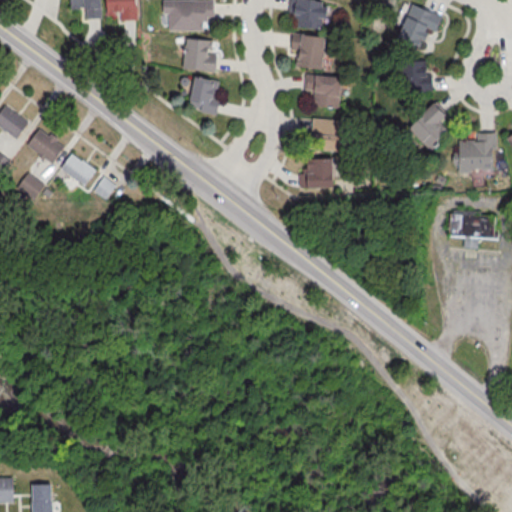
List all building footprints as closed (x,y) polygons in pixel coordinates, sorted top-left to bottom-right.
[(70,0),(100,0),(101,19),(85,20),(85,9),(71,10),(70,0)] [(106,0),(135,0),(137,21),(120,21),(120,16),(107,16),(106,0)] [(162,0),(213,0),(213,18),(206,18),(206,22),(202,22),(202,31),(167,31),(167,14),(162,15),(162,0)] [(288,0),(322,0),(319,30),(294,27),(295,14),(287,13),(288,0)] [(410,4),(394,42),(416,51),(426,27),(435,31),(441,17),(410,4)] [(291,34),(324,38),(320,70),(294,67),(296,51),(289,50),(291,34)] [(184,39),(181,69),(214,73),(216,56),(210,55),(211,41),(184,39)] [(399,62),(399,92),(431,92),(430,75),(425,75),(425,61),(399,62)] [(305,75),(341,79),(337,110),(311,107),(313,91),(303,90),(305,75)] [(193,77),(188,101),(200,104),(199,113),(215,116),(219,99),(214,99),(218,82),(193,77)] [(406,128),(432,104),(443,116),(437,122),(446,131),(437,140),(440,143),(429,152),(406,128)] [(5,106),(0,112),(0,126),(17,139),(29,123),(5,106)] [(312,119),(349,122),(346,153),(309,150),(312,119)] [(39,130),(27,146),(51,163),(63,147),(39,130)] [(476,133),(496,133),(496,150),(492,150),(492,170),(470,171),(470,174),(458,174),(457,141),(476,140),(476,133)] [(0,154),(0,174),(9,161),(0,154)] [(72,154),(60,169),(83,187),(95,171),(72,154)] [(306,160),(332,159),(333,188),(298,189),(298,175),(303,175),(302,169),(306,169),(306,160)] [(28,174),(17,189),(33,201),(44,185),(28,174)] [(106,200),(116,184),(103,175),(93,191),(106,200)] [(495,238),(496,212),(450,211),(449,236),(464,236),(463,246),(477,247),(477,237),(495,238)] [(0,479),(13,479),(13,503),(0,503),(0,479)] [(31,511),(31,485),(53,485),(53,511),(31,511)]
